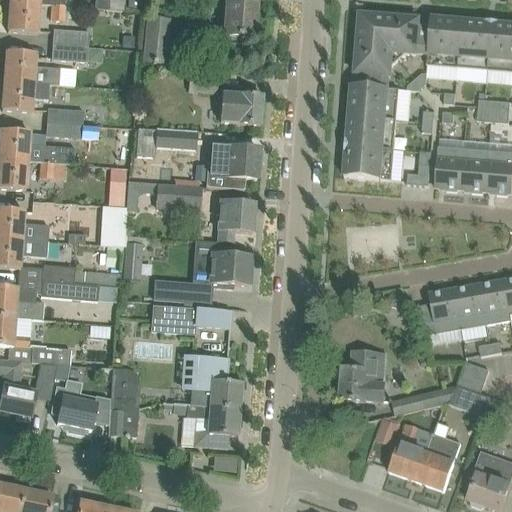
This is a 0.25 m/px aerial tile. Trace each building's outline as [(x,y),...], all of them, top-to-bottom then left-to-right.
[(10,0),(10,4),(39,7),(52,8),(64,9),(64,0),(10,0)] [(110,0),(109,12),(124,13),(125,0),(110,0)] [(129,0),(129,8),(140,9),(140,0),(129,0)] [(226,0),(224,33),(214,32),(212,54),(239,56),(240,40),(254,41),(257,3),(226,0)] [(37,36),(39,7),(10,4),(7,34),(37,36)] [(51,8),(50,23),(63,24),(64,9),(51,8)] [(367,30),(399,63),(407,56),(417,57),(417,55),(428,56),(427,68),(511,75),(511,27),(498,26),(498,24),(486,23),(486,25),(431,21),(430,42),(418,41),(420,22),(370,18),(369,27),(367,30)] [(165,65),(168,37),(169,22),(148,20),(143,63),(165,65)] [(392,69),(399,63),(367,30),(364,32),(359,31),(355,76),(374,78),(373,89),(352,88),(348,142),(346,142),(345,155),(347,155),(345,179),(392,183),(400,92),(388,91),(389,79),(391,79),(392,69)] [(54,32),(53,47),(88,50),(89,35),(54,32)] [(124,38),(124,48),(134,49),(135,39),(124,38)] [(53,47),(51,63),(87,65),(87,64),(88,50),(53,47)] [(6,54),(4,83),(49,87),(49,88),(58,88),(59,71),(34,69),(35,56),(6,54)] [(427,76),(423,76),(408,88),(408,93),(419,94),(427,87),(427,76)] [(217,79),(190,77),(189,94),(216,95),(217,79)] [(48,103),(49,88),(49,87),(4,83),(2,112),(31,115),(32,101),(48,103)] [(219,126),(238,127),(260,128),(262,98),(221,95),(219,126)] [(445,96),(444,107),(455,108),(456,97),(445,96)] [(479,109),(478,124),(510,126),(511,106),(511,105),(480,103),(479,109)] [(48,111),(47,126),(65,127),(82,128),(83,114),(48,111)] [(422,136),(433,137),(435,115),(424,115),(422,136)] [(444,115),(443,126),(454,127),(454,116),(444,115)] [(81,142),(82,128),(65,127),(46,126),(45,139),(81,142)] [(156,131),(155,149),(195,151),(196,134),(156,131)] [(0,132),(0,133),(0,162),(27,164),(40,165),(53,166),(67,167),(75,168),(76,150),(54,149),(28,147),(29,135),(0,132)] [(209,148),(206,190),(229,192),(244,193),(245,182),(256,183),(258,152),(231,150),(209,148)] [(439,150),(435,190),(461,192),(464,152),(439,150)] [(464,152),(461,192),(486,194),(490,154),(464,152)] [(511,155),(490,154),(486,194),(511,196),(511,155)] [(408,188),(429,190),(432,156),(421,155),(419,178),(408,177),(408,188)] [(0,190),(25,193),(27,164),(0,162),(0,190)] [(40,165),(39,180),(52,181),(53,166),(40,165)] [(112,169),(111,206),(128,207),(129,169),(112,169)] [(155,208),(155,210),(200,213),(201,191),(157,188),(155,208)] [(219,204),(216,244),(233,246),(234,235),(252,236),(254,206),(232,205),(219,204)] [(103,209),(100,248),(121,249),(123,210),(103,209)] [(0,211),(0,240),(47,244),(48,229),(22,227),(23,213),(0,211)] [(69,236),(68,245),(85,247),(86,237),(69,236)] [(46,260),(47,244),(0,240),(0,270),(19,272),(20,259),(46,260)] [(126,244),(123,280),(139,281),(142,246),(126,244)] [(211,250),(210,258),(206,258),(203,259),(201,263),(200,267),(202,271),(205,273),(209,274),(208,289),(210,289),(210,290),(232,292),(233,287),(248,288),(250,260),(240,260),(241,252),(211,250)] [(108,251),(107,268),(117,269),(119,252),(108,251)] [(43,268),(42,284),(119,289),(120,277),(74,273),(75,270),(43,268)] [(154,282),(153,302),(159,303),(184,305),(185,287),(196,288),(196,289),(207,289),(208,289),(208,286),(154,282)] [(41,297),(40,300),(72,302),(72,301),(84,302),(98,303),(99,288),(85,287),(42,284),(41,297)] [(480,288),(488,329),(511,324),(511,322),(505,284),(480,288)] [(455,293),(463,333),(488,329),(480,288),(455,293)] [(0,290),(0,320),(12,321),(42,323),(43,305),(35,305),(36,293),(0,290)] [(426,340),(463,333),(455,293),(430,298),(431,307),(412,311),(421,329),(426,340)] [(393,295),(389,300),(391,308),(399,309),(403,303),(401,296),(393,295)] [(152,309),(150,333),(182,336),(194,331),(194,328),(195,312),(161,309),(152,309)] [(195,312),(194,328),(209,330),(229,331),(230,315),(210,313),(195,312)] [(0,320),(0,348),(10,350),(9,362),(31,364),(40,365),(57,366),(68,367),(69,354),(69,352),(58,352),(28,349),(29,338),(11,337),(12,321),(0,320)] [(94,328),(95,339),(112,338),(112,328),(94,328)] [(482,359),(502,355),(501,345),(480,349),(482,359)] [(387,357),(354,355),(353,371),(343,370),(340,402),(384,405),(387,357)] [(194,361),(190,408),(239,412),(240,385),(225,384),(226,363),(194,361)] [(0,362),(0,377),(2,377),(4,377),(3,386),(2,386),(0,396),(0,415),(15,418),(14,422),(27,425),(28,421),(29,421),(34,400),(49,403),(57,366),(40,365),(34,395),(19,392),(21,370),(30,370),(31,364),(9,362),(9,364),(0,362)] [(466,365),(462,376),(486,385),(487,381),(490,373),(469,366),(468,366),(466,365)] [(113,371),(111,403),(110,416),(138,410),(140,388),(139,383),(138,380),(136,377),(133,375),(129,373),(126,372),(113,371)] [(462,376),(458,388),(460,389),(482,396),(486,385),(462,376)] [(56,390),(51,416),(59,417),(57,426),(71,429),(70,434),(87,437),(88,433),(90,434),(92,425),(108,428),(110,416),(111,403),(96,400),(94,406),(78,403),(81,386),(66,383),(64,392),(56,390)] [(397,418),(449,405),(458,389),(393,404),(397,418)] [(459,391),(450,409),(485,422),(492,403),(459,391)] [(186,417),(186,420),(196,421),(194,449),(227,451),(228,438),(237,439),(239,412),(190,408),(187,408),(186,417)] [(136,440),(138,410),(110,416),(108,428),(107,438),(121,440),(136,440)] [(384,421),(376,443),(392,449),(400,427),(384,421)] [(406,426),(389,474),(417,484),(434,436),(406,426)] [(434,436),(417,484),(445,494),(462,446),(434,436)] [(477,480),(469,503),(472,504),(472,506),(484,510),(486,509),(493,511),(501,511),(510,487),(511,480),(511,466),(483,456),(474,479),(477,480)] [(0,511),(19,511),(23,492),(0,487),(0,511)] [(49,511),(52,498),(23,492),(19,511),(49,511)]
